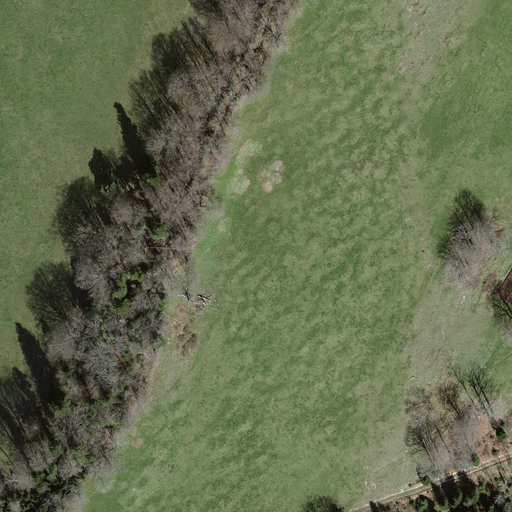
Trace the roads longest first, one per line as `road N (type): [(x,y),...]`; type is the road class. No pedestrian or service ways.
road 1 (track): [(348,511),(336,506),(341,493),(396,459),(494,355)]
road 2 (track): [(511,456),(353,511)]
